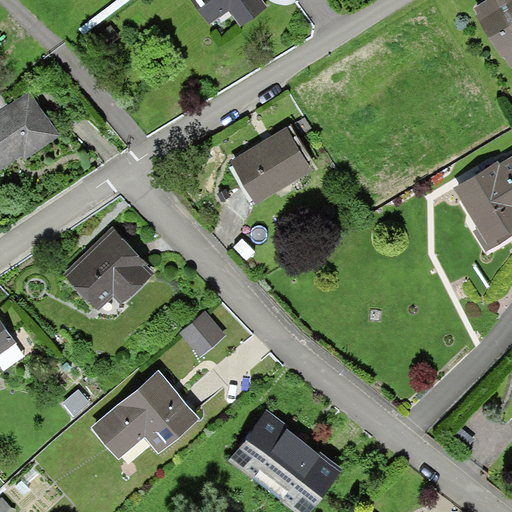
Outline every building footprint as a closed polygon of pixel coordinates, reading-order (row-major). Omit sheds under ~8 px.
[(216,16),(230,5),(241,20),(248,15),(253,11),(254,14),(267,4),(263,0),(201,0),(212,14),(229,4),(214,13),(216,16)] [(511,0),(486,0),(477,6),(481,13),(504,48),(511,43),(511,0)] [(0,112),(0,164),(14,155),(23,148),(26,152),(57,131),(30,92),(0,112)] [(257,145),(238,156),(261,194),(311,164),(288,127),(257,145)] [(478,227),(488,245),(511,231),(508,226),(511,223),(511,158),(499,166),(497,161),(459,184),(474,209),(484,224),(478,227)] [(69,272),(100,303),(115,288),(122,297),(150,269),(143,261),(145,259),(115,228),(91,251),(69,272)] [(205,309),(183,328),(202,351),(224,332),(205,309)] [(0,315),(0,341),(11,334),(12,333),(0,315)] [(0,350),(16,340),(11,334),(0,341),(0,350)] [(97,423),(120,451),(146,429),(160,445),(197,414),(178,392),(175,395),(169,388),(156,373),(97,423)] [(239,444),(240,446),(312,501),(313,502),(340,468),(297,435),(266,410),(239,444)] [(305,510),(312,501),(240,446),(233,454),(305,510)] [(0,498),(0,511),(4,511),(13,504),(4,495),(0,498)]
